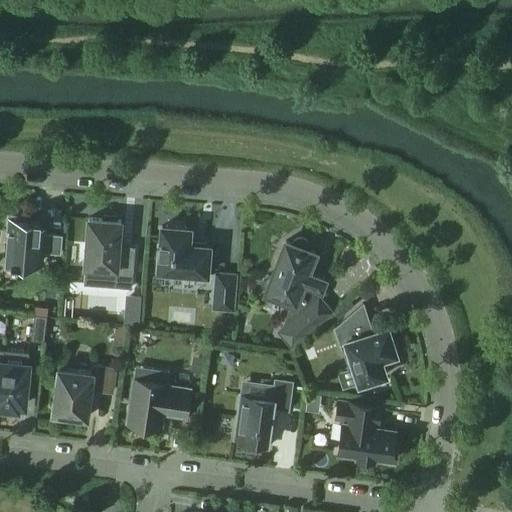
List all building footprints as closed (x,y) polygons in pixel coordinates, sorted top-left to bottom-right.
[(32,216),(15,215),(13,232),(8,231),(6,263),(11,263),(11,265),(17,266),(17,263),(36,265),(37,251),(60,252),(61,235),(43,234),(39,230),(40,221),(32,220),(32,216)] [(132,287),(134,252),(118,251),(121,220),(117,220),(117,217),(103,216),(102,219),(88,218),(85,266),(116,269),(114,286),(132,287)] [(162,226),(160,253),(158,273),(207,277),(209,246),(188,244),(190,228),(186,228),(186,226),(166,225),(166,226),(162,226)] [(294,302),(285,325),(279,330),(292,345),(331,311),(315,292),(317,286),(322,288),(325,278),(308,271),(315,252),(309,250),(309,248),(309,246),(309,245),(309,243),(308,241),(307,240),(306,239),(304,238),(303,238),(301,237),(299,237),(298,238),(296,238),(295,239),(294,240),(293,241),(292,243),(286,241),(272,275),(271,275),(269,275),(268,275),(266,275),(265,276),(264,277),(263,278),(262,279),(262,281),(262,282),(262,284),(262,285),(263,287),(264,288),(266,289),(267,289),(266,291),(294,302)] [(232,308),(235,274),(217,272),(214,306),(232,308)] [(372,331),(363,304),(335,327),(340,343),(346,341),(350,353),(344,355),(349,368),(354,366),(359,383),(386,374),(383,366),(395,362),(393,354),(396,353),(388,326),(372,331)] [(44,341),(47,316),(34,314),(31,339),(44,341)] [(4,349),(3,349),(0,378),(0,406),(17,408),(17,405),(24,405),(29,351),(18,350),(16,363),(3,361),(4,349)] [(83,417),(87,417),(91,388),(113,391),(116,367),(93,364),(92,372),(58,368),(52,413),(66,415),(69,419),(79,420),(83,417)] [(190,389),(167,385),(169,371),(136,366),(130,407),(127,406),(125,420),(128,420),(127,423),(160,428),(163,412),(186,416),(190,389)] [(270,446),(270,443),(272,428),(269,428),(272,407),(288,409),(292,381),(275,379),(272,399),(241,394),(235,438),(253,440),(253,444),(270,446)] [(377,427),(378,422),(380,405),(339,400),(337,417),(346,418),(345,423),(342,422),(338,452),(357,455),(357,457),(374,460),(375,457),(394,460),(396,442),(393,442),(394,430),(377,427)]
